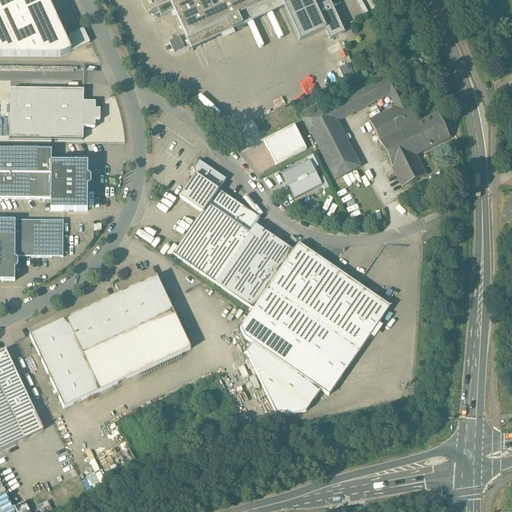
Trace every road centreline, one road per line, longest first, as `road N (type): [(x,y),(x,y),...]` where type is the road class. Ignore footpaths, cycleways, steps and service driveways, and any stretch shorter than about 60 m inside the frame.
road 1 (secondary): [(426,0),(463,80),(478,145),(480,292),(469,460)]
road 2 (residential): [(432,221),(366,241),(306,235),(274,215),(182,115),(131,98)]
road 3 (residential): [(0,323),(79,280),(109,247),(138,180),(131,98)]
road 4 (secondary): [(469,460),(249,511)]
